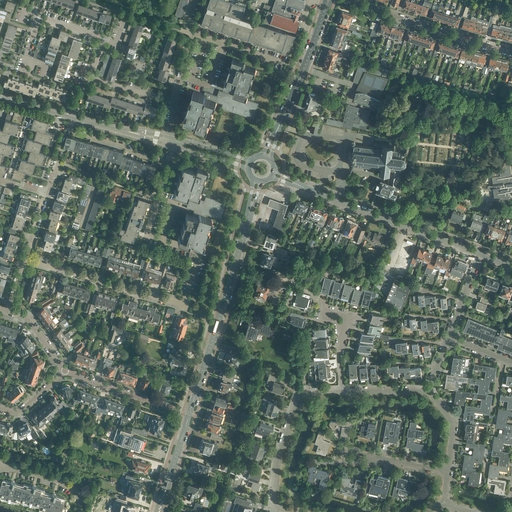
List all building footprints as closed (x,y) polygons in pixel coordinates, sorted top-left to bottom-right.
[(179,0),(175,15),(182,18),(187,0),(179,0)] [(209,0),(209,2),(212,3),(212,4),(209,3),(207,11),(209,12),(209,13),(206,12),(202,23),(202,24),(203,23),(205,24),(205,25),(213,27),(219,29),(218,29),(226,32),(226,31),(232,33),(232,34),(239,36),(245,38),(253,41),(253,40),(258,42),(258,43),(266,45),(272,47),(279,50),(279,49),(285,51),(285,52),(289,53),(292,43),(293,44),(294,40),(293,40),(294,38),(294,37),(295,35),(295,34),(249,19),(249,18),(249,17),(249,16),(248,15),(248,14),(247,14),(243,13),(247,2),(243,0),(243,1),(240,0),(209,0)] [(265,4),(262,11),(265,12),(266,9),(268,10),(265,21),(271,23),(296,32),(300,20),(298,20),(301,10),(302,10),(302,9),(303,9),(304,8),(306,3),(305,1),(305,0),(304,0),(275,0),(273,7),(267,5),(265,4)] [(404,0),(402,7),(408,9),(411,1),(411,0),(404,0)] [(423,5),(420,13),(426,15),(430,5),(431,6),(432,3),(424,0),(423,5)] [(411,1),(408,9),(410,10),(414,12),(417,3),(411,1)] [(78,4),(76,12),(81,14),(85,3),(82,2),(81,5),(78,4)] [(429,17),(435,18),(437,10),(439,5),(436,4),(436,3),(434,2),(432,9),(432,8),(429,17)] [(85,3),(81,14),(87,16),(89,8),(87,7),(88,5),(85,3)] [(417,3),(414,12),(418,13),(420,13),(423,5),(417,3)] [(437,10),(435,18),(440,20),(443,12),(440,11),(441,10),(440,10),(442,5),(440,4),(438,9),(438,10),(437,10)] [(89,8),(87,16),(92,18),(96,7),(92,6),(92,9),(89,8)] [(96,7),(92,18),(98,20),(100,12),(98,11),(99,8),(96,7)] [(100,12),(98,20),(103,21),(107,11),(103,9),(102,12),(100,12)] [(107,11),(103,21),(109,23),(111,15),(109,15),(110,12),(107,11)] [(342,11),(340,17),(350,21),(353,22),(354,19),(355,16),(352,15),(342,11)] [(443,12),(440,20),(446,22),(449,14),(446,13),(446,12),(444,11),(443,12)] [(449,14),(446,22),(452,24),(455,16),(455,15),(455,14),(453,13),(453,14),(453,15),(449,14)] [(455,16),(452,24),(458,26),(460,18),(461,18),(461,17),(459,16),(458,17),(455,16)] [(470,20),(467,29),(473,31),(477,18),(471,16),(470,20)] [(483,20),(479,33),(485,35),(488,25),(491,25),(493,17),(491,16),(489,22),(483,20)] [(350,21),(340,17),(338,24),(348,27),(348,28),(355,31),(356,31),(357,27),(349,25),(350,21)] [(462,27),(467,29),(470,20),(465,18),(464,21),(463,21),(461,24),(462,25),(462,27)] [(477,18),(473,31),(479,33),(483,20),(477,18)] [(129,23),(128,26),(142,31),(144,25),(136,22),(135,25),(129,23)] [(380,22),(377,32),(375,32),(374,37),(376,38),(377,35),(378,35),(379,34),(379,33),(383,34),(386,24),(380,22)] [(386,24),(383,34),(385,35),(385,33),(389,35),(392,25),(388,24),(388,25),(386,24)] [(392,25),(389,35),(395,36),(398,28),(396,27),(392,25)] [(499,29),(497,38),(503,40),(506,27),(500,25),(499,29)] [(142,31),(128,26),(127,29),(132,31),(132,33),(140,36),(142,31)] [(337,26),(335,32),(345,36),(346,33),(350,34),(351,31),(337,26)] [(491,37),(497,38),(499,29),(493,27),(491,37)] [(506,27),(503,40),(508,41),(511,28),(506,27)] [(398,28),(395,36),(394,38),(401,40),(404,30),(398,28)] [(405,39),(404,40),(407,41),(407,40),(410,41),(413,32),(407,30),(404,39),(405,39)] [(334,32),(332,38),(343,42),(347,43),(348,41),(344,40),(345,36),(334,32)] [(413,32),(410,41),(410,42),(412,43),(413,41),(416,43),(419,34),(413,32)] [(125,33),(124,37),(138,41),(140,36),(132,33),(131,35),(125,33)] [(167,33),(165,39),(167,40),(175,42),(177,36),(167,33)] [(419,34),(416,43),(420,44),(419,45),(422,46),(422,45),(422,44),(424,36),(419,34)] [(424,36),(422,44),(422,45),(425,46),(425,47),(427,48),(428,46),(427,46),(430,38),(424,36)] [(138,41),(124,37),(123,40),(129,42),(128,44),(136,47),(138,41)] [(343,42),(333,38),(331,44),(341,48),(340,50),(342,50),(347,52),(348,50),(345,48),(345,49),(341,48),(343,42)] [(430,38),(427,46),(428,46),(431,47),(430,49),(433,50),(433,48),(436,40),(430,38)] [(167,40),(165,45),(173,48),(175,42),(167,40)] [(435,49),(435,50),(437,51),(438,50),(441,51),(444,43),(438,41),(435,49)] [(444,43),(441,51),(440,52),(443,53),(443,52),(447,53),(449,44),(444,43)] [(122,44),(120,47),(134,52),(136,47),(128,44),(127,46),(122,44)] [(449,44),(447,53),(450,54),(450,55),(452,56),(453,55),(452,54),(455,46),(449,44)] [(165,45),(164,50),(171,53),(173,48),(165,45)] [(452,54),(453,55),(456,56),(455,57),(458,58),(458,56),(461,48),(455,46),(452,54)] [(134,52),(120,47),(119,51),(125,53),(124,55),(132,58),(134,52)] [(328,52),(327,55),(337,59),(341,60),(342,57),(338,56),(340,52),(329,49),(329,50),(328,50),(327,51),(328,52)] [(460,58),(458,62),(464,63),(468,51),(462,49),(459,58),(460,58)] [(164,50),(162,56),(170,58),(171,53),(164,50)] [(468,51),(464,63),(470,65),(471,61),(474,52),(468,51)] [(474,52),(471,61),(477,63),(480,54),(474,52)] [(477,63),(476,66),(482,67),(483,68),(481,72),(483,73),(484,73),(485,66),(482,66),(483,62),(484,62),(485,59),(484,59),(485,56),(480,54),(477,63)] [(113,55),(111,61),(119,64),(121,58),(113,55)] [(326,58),(325,61),(335,65),(337,59),(327,55),(327,56),(326,56),(325,58),(326,58)] [(162,56),(160,61),(168,64),(170,58),(162,56)] [(484,73),(483,73),(483,75),(486,76),(488,70),(493,71),(494,68),(496,58),(490,57),(488,67),(485,66),(484,73)] [(224,86),(230,88),(235,89),(234,92),(241,95),(247,97),(249,92),(247,92),(249,86),(250,87),(253,79),(252,78),(253,73),(255,73),(257,69),(244,65),(245,62),(234,58),(232,63),(234,63),(232,68),(230,68),(227,76),(229,77),(228,82),(226,81),(224,86)] [(496,58),(494,68),(500,69),(502,60),(496,58)] [(502,60),(500,69),(506,71),(507,68),(508,68),(508,64),(507,64),(508,61),(502,60)] [(111,61),(109,67),(117,69),(119,64),(111,61)] [(168,64),(160,61),(158,67),(170,70),(170,68),(167,67),(168,64)] [(324,64),(322,68),(328,70),(327,73),(341,77),(342,74),(333,71),(335,65),(325,61),(324,62),(323,62),(323,64),(324,64)] [(360,61),(353,81),(361,84),(360,86),(359,86),(358,89),(359,89),(358,92),(356,92),(354,100),(361,102),(360,106),(376,111),(380,100),(379,99),(382,91),(386,79),(385,79),(388,70),(370,64),(369,64),(360,61)] [(109,67),(107,72),(115,75),(117,69),(109,67)] [(115,75),(107,72),(105,78),(114,80),(115,75)] [(159,73),(157,79),(165,81),(167,76),(159,73)] [(4,81),(3,85),(5,86),(6,85),(9,86),(9,87),(12,88),(15,79),(14,79),(15,76),(13,76),(12,78),(8,77),(7,81),(4,81)] [(15,79),(12,88),(15,89),(15,88),(19,89),(22,81),(18,80),(19,78),(17,77),(16,80),(15,79)] [(22,81),(19,89),(22,91),(22,92),(25,93),(28,84),(27,83),(28,81),(26,80),(25,83),(22,81)] [(37,87),(36,90),(40,91),(39,93),(43,94),(46,84),(45,84),(45,82),(43,81),(42,83),(39,82),(37,87)] [(28,84),(25,93),(29,94),(29,93),(32,94),(32,95),(34,96),(36,90),(37,87),(32,85),(33,82),(30,82),(30,84),(28,84)] [(46,84),(43,94),(46,95),(46,94),(50,95),(52,87),(49,85),(50,83),(47,82),(47,85),(46,84)] [(52,87),(50,95),(53,96),(53,97),(56,98),(59,89),(58,89),(59,86),(57,85),(56,88),(52,87)] [(59,89),(56,98),(59,99),(60,98),(63,99),(63,100),(65,101),(67,96),(65,96),(66,91),(62,90),(63,88),(61,87),(60,89),(59,89)] [(205,92),(204,94),(207,95),(206,98),(217,102),(223,104),(221,108),(254,119),(259,103),(240,97),(241,95),(234,92),(235,89),(230,88),(228,93),(219,90),(217,96),(205,92)] [(116,91),(111,90),(110,95),(112,95),(109,104),(114,106),(117,98),(114,97),(116,91)] [(186,114),(185,118),(184,118),(197,123),(196,125),(208,129),(209,124),(207,124),(209,119),(211,119),(214,111),(212,110),(214,105),(215,106),(217,102),(206,98),(207,95),(204,94),(194,90),(192,95),(194,96),(192,101),(191,100),(188,109),(190,109),(188,114),(186,114)] [(86,100),(92,102),(94,94),(89,92),(86,100)] [(317,94),(309,92),(304,108),(310,109),(316,111),(319,102),(318,101),(320,97),(316,96),(317,94)] [(94,94),(92,102),(97,104),(100,95),(94,94)] [(100,95),(97,104),(103,105),(105,97),(100,95)] [(109,98),(105,97),(103,105),(108,107),(109,104),(112,95),(110,95),(109,98)] [(123,100),(117,98),(114,106),(120,108),(123,100)] [(143,103),(146,103),(143,112),(148,114),(151,106),(147,105),(149,99),(145,98),(143,103)] [(128,102),(123,100),(120,108),(125,110),(128,102)] [(133,103),(128,102),(125,110),(131,112),(133,103)] [(139,105),(133,103),(131,112),(136,113),(139,105)] [(142,106),(139,105),(136,113),(142,115),(143,112),(146,103),(143,103),(142,106)] [(347,104),(343,122),(342,127),(351,129),(352,126),(353,121),(359,123),(362,109),(347,104)] [(156,108),(151,106),(148,114),(154,116),(156,108)] [(45,131),(48,121),(8,108),(2,129),(10,132),(18,134),(24,136),(28,126),(37,129),(39,129),(45,131)] [(353,121),(352,126),(366,129),(370,111),(362,109),(359,123),(353,121)] [(327,118),(326,123),(342,127),(343,122),(327,118)] [(312,121),(310,131),(312,131),(315,132),(317,132),(318,128),(320,129),(320,127),(318,127),(319,123),(312,121)] [(0,139),(7,142),(10,132),(2,129),(0,128),(0,139)] [(39,129),(37,129),(33,139),(36,139),(39,141),(42,142),(54,145),(57,135),(45,131),(39,129)] [(39,152),(42,142),(39,141),(36,139),(33,139),(24,136),(18,134),(15,145),(21,146),(30,149),(33,150),(35,151),(37,151),(39,152)] [(12,155),(18,157),(21,146),(15,145),(7,142),(0,139),(0,151),(2,152),(4,152),(12,155)] [(351,164),(350,164),(351,164),(351,165),(352,165),(355,165),(355,166),(355,165),(360,165),(360,166),(361,165),(365,166),(365,167),(366,167),(366,166),(370,167),(371,167),(375,167),(375,168),(376,167),(380,168),(379,171),(378,172),(380,172),(379,173),(380,173),(387,174),(387,175),(389,175),(388,182),(381,179),(379,183),(378,183),(376,186),(378,187),(376,191),(391,197),(395,199),(397,193),(393,192),(395,187),(399,189),(402,183),(398,181),(399,171),(400,171),(400,170),(403,168),(401,165),(404,165),(404,166),(405,165),(404,165),(406,163),(407,162),(406,162),(406,160),(407,159),(406,159),(405,157),(405,156),(404,156),(402,155),(405,154),(406,154),(405,154),(403,151),(404,151),(404,152),(405,151),(406,150),(407,150),(406,149),(406,148),(407,148),(407,147),(406,147),(405,146),(406,145),(405,145),(405,146),(403,146),(403,145),(398,145),(398,144),(397,145),(395,145),(395,143),(393,142),(392,144),(383,143),(383,144),(382,144),(381,144),(373,143),(373,146),(372,146),(372,147),(368,146),(367,145),(367,146),(363,146),(363,145),(362,145),(362,146),(358,145),(358,144),(357,144),(357,145),(355,145),(355,143),(354,142),(352,141),(350,143),(350,144),(352,146),(353,146),(353,149),(352,149),(352,151),(351,151),(351,150),(350,150),(350,151),(349,151),(349,152),(349,157),(348,156),(348,157),(349,157),(349,158),(350,159),(350,157),(351,158),(351,160),(351,164)] [(48,166),(51,155),(44,153),(39,152),(37,151),(35,151),(33,150),(30,149),(27,159),(30,160),(32,161),(36,162),(48,166)] [(511,150),(508,151),(509,159),(506,159),(500,173),(492,171),(494,185),(491,186),(491,185),(490,185),(489,185),(488,186),(488,188),(488,189),(490,190),(491,190),(493,190),(494,198),(501,197),(501,199),(509,198),(508,192),(511,191),(511,150)] [(18,157),(12,155),(9,165),(27,170),(26,171),(33,173),(36,162),(32,161),(30,160),(27,159),(18,157)] [(122,155),(120,162),(119,165),(124,167),(127,157),(122,155)] [(127,157),(124,167),(129,169),(132,158),(127,157)] [(137,160),(133,170),(138,172),(141,162),(137,160)] [(0,174),(23,181),(26,171),(27,170),(9,165),(1,163),(0,162),(0,174)] [(141,162),(138,172),(143,173),(146,163),(141,162)] [(150,165),(147,175),(152,177),(155,166),(150,165)] [(175,190),(173,194),(184,198),(186,199),(187,195),(199,199),(200,195),(198,194),(200,189),(202,190),(205,181),(203,181),(204,175),(206,176),(208,172),(197,168),(196,171),(183,166),(181,171),(183,171),(181,177),(179,176),(176,184),(178,185),(177,190),(175,190)] [(65,178),(62,188),(71,191),(72,191),(73,189),(74,183),(75,182),(77,182),(86,185),(86,183),(86,184),(87,180),(79,177),(70,174),(68,179),(65,178)] [(112,188),(109,195),(111,196),(110,200),(112,201),(116,202),(117,198),(118,196),(128,200),(129,196),(131,192),(129,191),(114,186),(113,189),(112,188)] [(59,190),(56,197),(67,201),(69,194),(70,194),(71,191),(62,188),(62,189),(63,189),(62,191),(59,190)] [(21,194),(19,200),(20,200),(19,203),(29,206),(31,200),(27,199),(28,196),(21,194)] [(184,198),(182,202),(187,204),(186,207),(194,210),(192,215),(197,217),(197,214),(206,217),(207,214),(220,219),(226,203),(206,197),(204,201),(199,199),(187,195),(186,199),(184,198)] [(55,200),(52,207),(62,210),(64,203),(66,204),(67,201),(56,197),(56,198),(59,199),(58,201),(55,200)] [(119,229),(119,231),(122,232),(120,237),(131,241),(132,238),(134,239),(135,235),(137,236),(138,235),(138,233),(139,231),(136,231),(137,228),(138,225),(140,226),(142,222),(143,217),(141,217),(142,214),(144,215),(142,214),(143,211),(145,212),(146,208),(149,209),(148,208),(146,208),(147,205),(149,206),(151,202),(138,197),(136,204),(134,204),(132,211),(129,218),(126,228),(125,230),(124,229),(125,228),(120,227),(119,229)] [(281,202),(271,199),(269,206),(279,210),(281,202)] [(288,215),(289,216),(290,216),(289,217),(291,218),(293,214),(292,214),(293,212),(295,213),(296,211),(299,212),(302,202),(299,201),(296,201),(292,211),(290,210),(288,215)] [(302,202),(299,212),(299,213),(298,214),(302,215),(304,216),(308,205),(306,204),(302,202)] [(18,203),(16,209),(27,212),(29,206),(19,203),(18,203)] [(287,207),(280,204),(272,228),(281,231),(285,220),(288,221),(289,217),(289,216),(288,215),(290,210),(287,209),(287,207)] [(310,205),(305,220),(311,222),(312,220),(311,220),(313,217),(316,208),(316,207),(314,206),(313,207),(310,205)] [(50,210),(48,217),(61,221),(58,220),(60,213),(61,213),(62,210),(52,207),(52,208),(55,208),(54,211),(50,210)] [(313,217),(311,220),(312,220),(315,222),(314,224),(317,225),(322,210),(319,209),(319,208),(318,208),(317,208),(316,208),(313,217)] [(16,209),(15,212),(17,212),(16,215),(25,218),(27,212),(16,209)] [(322,210),(317,225),(322,227),(328,212),(325,211),(324,210),(323,210),(322,210)] [(453,210),(450,219),(460,223),(463,214),(453,210)] [(192,215),(187,213),(185,218),(187,218),(185,224),(184,223),(181,232),(182,232),(181,237),(179,237),(177,241),(189,245),(190,242),(202,246),(204,242),(202,241),(204,236),(206,237),(209,228),(207,228),(208,222),(210,223),(212,219),(206,217),(197,214),(197,217),(192,215)] [(332,213),(325,228),(331,230),(333,227),(338,216),(335,215),(335,214),(333,213),(332,213)] [(13,217),(12,220),(23,224),(25,218),(16,215),(15,218),(13,217)] [(473,219),(470,227),(479,230),(482,223),(486,224),(489,217),(485,215),(482,222),(478,221),(479,219),(473,216),(472,219),(473,219)] [(338,216),(333,227),(339,229),(344,219),(343,218),(343,217),(341,216),(340,217),(338,216)] [(51,218),(48,228),(58,231),(55,230),(58,222),(60,223),(61,221),(48,217),(51,218)] [(12,220),(10,229),(16,231),(17,228),(21,230),(23,224),(12,220)] [(351,236),(352,233),(352,232),(354,229),(355,227),(356,223),(356,222),(354,221),(353,222),(349,220),(346,228),(345,227),(343,231),(348,233),(347,234),(351,236)] [(484,233),(490,235),(494,224),(491,222),(490,224),(488,223),(484,233)] [(500,226),(496,237),(502,239),(505,230),(508,224),(506,223),(504,228),(500,226)] [(494,224),(490,235),(496,237),(500,226),(498,225),(494,224)] [(352,232),(352,233),(355,234),(355,235),(354,239),(359,241),(361,238),(365,229),(358,227),(358,228),(355,227),(354,229),(352,232)] [(44,238),(46,238),(57,242),(54,241),(56,234),(57,234),(59,234),(60,232),(58,231),(48,228),(50,229),(49,231),(46,230),(44,238)] [(8,236),(7,239),(17,242),(19,236),(15,234),(16,231),(10,229),(8,236)] [(506,230),(503,240),(509,242),(511,233),(511,230),(509,230),(509,231),(506,230)] [(369,231),(367,236),(372,238),(372,240),(382,243),(385,236),(375,232),(375,233),(369,231)] [(266,236),(265,238),(275,242),(276,238),(279,239),(279,238),(282,239),(283,237),(277,234),(277,235),(268,232),(267,235),(266,236)] [(56,244),(57,242),(46,238),(43,249),(50,251),(53,243),(56,244)] [(70,238),(67,245),(71,247),(68,256),(74,258),(77,249),(78,246),(71,244),(73,239),(70,238)] [(265,242),(264,244),(273,247),(275,248),(277,243),(275,242),(265,238),(264,241),(265,242)] [(1,243),(5,244),(16,248),(17,242),(7,239),(6,241),(2,240),(1,243)] [(310,239),(307,245),(313,248),(316,241),(310,239)] [(406,277),(410,264),(412,260),(409,259),(414,246),(403,242),(392,272),(406,277)] [(5,248),(4,251),(14,254),(16,248),(5,244),(4,247),(5,248)] [(83,251),(80,260),(86,262),(89,253),(89,252),(90,252),(92,246),(89,245),(87,251),(87,252),(83,251)] [(96,254),(93,263),(99,265),(102,256),(105,257),(108,247),(108,249),(104,248),(102,256),(98,255),(99,250),(97,250),(96,252),(95,254),(96,254)] [(108,258),(105,267),(112,269),(115,257),(109,256),(110,252),(110,248),(108,247),(105,257),(108,258)] [(412,260),(410,264),(413,265),(415,261),(417,262),(419,258),(423,260),(426,250),(426,249),(422,248),(422,249),(420,248),(418,253),(415,252),(412,258),(412,260)] [(77,249),(74,258),(80,260),(83,251),(83,250),(81,250),(77,249)] [(0,252),(0,259),(0,260),(0,259),(6,261),(7,258),(12,260),(14,254),(4,251),(1,250),(0,252)] [(426,250),(423,260),(429,262),(432,252),(426,250)] [(270,266),(272,261),(276,263),(278,257),(274,256),(274,255),(265,252),(261,263),(262,263),(261,264),(262,266),(264,266),(266,266),(266,264),(270,266)] [(313,262),(316,257),(314,256),(315,254),(312,252),(308,259),(313,262)] [(93,254),(89,253),(86,262),(93,263),(96,254),(95,254),(93,253),(93,254)] [(428,273),(431,274),(433,268),(439,270),(440,268),(444,257),(438,255),(434,265),(431,264),(428,273)] [(444,257),(440,268),(444,269),(443,272),(445,273),(444,277),(447,278),(449,272),(446,271),(450,259),(448,258),(449,257),(445,256),(444,257)] [(115,257),(112,269),(118,271),(120,263),(121,259),(115,257)] [(134,263),(130,275),(137,277),(139,269),(140,267),(142,268),(145,259),(142,258),(140,265),(134,263)] [(0,260),(0,259),(0,269),(8,272),(10,266),(8,265),(9,262),(6,261),(0,259),(0,260)] [(122,259),(118,271),(124,273),(128,261),(122,259)] [(146,260),(144,269),(147,270),(144,279),(151,281),(155,269),(148,267),(149,261),(146,260)] [(134,263),(128,261),(124,273),(130,275),(134,263)] [(458,261),(455,268),(464,271),(467,264),(458,261)] [(155,269),(151,281),(158,283),(161,274),(164,275),(167,266),(164,265),(162,271),(155,269)] [(287,284),(288,279),(290,275),(276,270),(274,276),(279,277),(278,280),(278,281),(287,284)] [(450,280),(448,279),(445,285),(450,287),(453,280),(456,271),(454,270),(453,273),(450,280)] [(31,278),(31,279),(42,282),(44,276),(41,275),(41,274),(39,273),(38,274),(33,273),(32,276),(32,275),(31,278)] [(290,273),(290,275),(288,279),(299,283),(301,277),(290,273)] [(176,277),(166,274),(165,277),(167,277),(164,285),(172,287),(174,280),(175,280),(176,277)] [(319,284),(318,289),(320,284),(323,285),(321,292),(328,294),(329,292),(330,288),(330,286),(332,280),(325,278),(325,276),(322,275),(319,284)] [(488,277),(485,286),(496,290),(499,282),(488,277)] [(395,278),(384,303),(388,305),(386,309),(390,310),(392,306),(400,310),(410,288),(411,289),(412,286),(395,278)] [(29,285),(38,288),(40,289),(42,282),(31,279),(29,285)] [(330,286),(330,288),(332,289),(331,293),(330,296),(338,298),(339,295),(342,283),(335,282),(335,280),(332,279),(332,280),(330,286)] [(258,298),(260,297),(265,299),(266,297),(273,299),(272,302),(277,304),(279,297),(273,295),(274,292),(268,290),(271,283),(264,281),(263,284),(258,283),(258,284),(257,284),(256,287),(257,288),(257,289),(255,294),(256,294),(255,295),(257,298),(258,298)] [(71,284),(64,282),(61,293),(64,294),(64,292),(68,293),(71,284)] [(342,283),(339,295),(342,296),(341,299),(348,301),(348,300),(352,287),(352,286),(345,284),(345,282),(342,282),(342,283)] [(498,298),(498,299),(500,299),(502,293),(505,295),(505,297),(509,298),(507,303),(511,304),(511,299),(511,284),(510,284),(509,285),(503,283),(498,298)] [(71,284),(68,293),(68,294),(70,295),(71,294),(74,295),(77,286),(71,284)] [(27,291),(27,292),(35,294),(36,290),(37,291),(38,288),(29,285),(28,288),(27,291)] [(359,301),(362,302),(361,305),(368,307),(370,299),(375,298),(377,292),(372,291),(366,289),(365,289),(365,286),(363,285),(361,291),(359,301)] [(77,286),(74,295),(74,296),(77,297),(77,296),(80,297),(83,288),(77,286)] [(348,300),(351,300),(350,304),(358,305),(359,301),(361,291),(355,289),(355,288),(352,287),(348,300)] [(83,288),(80,297),(84,298),(83,301),(87,302),(90,290),(83,288)] [(305,297),(305,294),(295,290),(294,294),(298,295),(296,302),(294,301),(293,305),(307,309),(308,305),(310,306),(312,299),(305,297)] [(35,294),(27,292),(25,298),(29,299),(29,300),(33,302),(34,297),(37,298),(38,295),(35,294)] [(92,301),(89,310),(92,311),(93,307),(95,308),(96,305),(100,306),(103,294),(97,292),(94,302),(92,301)] [(103,294),(100,306),(107,308),(110,296),(103,294)] [(411,297),(409,302),(419,301),(419,305),(425,305),(425,303),(424,296),(424,294),(413,295),(413,297),(411,297)] [(435,295),(424,296),(425,303),(430,302),(430,306),(436,306),(436,304),(435,298),(435,295)] [(110,296),(107,308),(112,309),(110,316),(113,317),(116,309),(113,308),(116,298),(110,296)] [(446,297),(435,298),(436,304),(441,304),(442,308),(447,307),(446,297)] [(477,308),(476,310),(484,312),(487,302),(493,304),(494,301),(484,298),(482,297),(481,302),(478,301),(476,307),(477,308)] [(123,314),(129,316),(133,302),(129,301),(128,304),(123,302),(120,310),(124,311),(123,314)] [(129,316),(129,317),(137,320),(139,316),(141,308),(136,306),(137,303),(133,302),(129,316)] [(141,308),(139,316),(145,318),(145,319),(148,320),(152,307),(148,306),(147,310),(141,308)] [(37,312),(41,318),(48,313),(46,310),(46,309),(44,307),(37,312)] [(152,307),(148,320),(150,321),(151,319),(153,320),(152,323),(156,324),(157,325),(158,321),(160,314),(154,312),(156,308),(152,307)] [(48,313),(41,318),(45,323),(51,318),(50,316),(50,315),(52,313),(54,311),(53,309),(50,311),(48,312),(48,313)] [(175,311),(168,309),(166,316),(169,317),(170,314),(174,315),(175,311)] [(299,317),(300,314),(291,312),(290,315),(292,315),(290,323),(304,326),(306,319),(299,317)] [(370,320),(370,323),(381,327),(383,327),(384,324),(382,323),(384,316),(370,312),(368,320),(370,320)] [(174,315),(172,321),(178,323),(177,328),(185,331),(187,324),(184,323),(186,317),(177,314),(177,316),(174,315)] [(501,330),(496,328),(469,317),(463,330),(467,331),(468,330),(470,331),(469,333),(470,333),(470,331),(473,332),(472,333),(480,336),(480,335),(483,336),(482,338),(483,338),(483,336),(486,337),(485,338),(489,340),(490,338),(493,339),(492,343),(498,345),(499,343),(503,334),(505,328),(502,327),(501,330)] [(51,318),(45,323),(48,328),(52,326),(53,327),(56,325),(51,318)] [(65,318),(58,323),(60,326),(67,321),(65,318)] [(415,318),(404,319),(405,325),(410,324),(410,329),(416,328),(416,326),(416,320),(415,318)] [(260,322),(252,319),(250,319),(248,326),(249,326),(248,328),(246,335),(245,338),(245,339),(249,340),(250,336),(251,337),(253,338),(253,337),(255,338),(257,332),(259,333),(259,332),(266,334),(268,335),(272,336),(273,332),(273,330),(270,329),(271,326),(269,325),(264,323),(264,324),(263,323),(261,322),(260,325),(259,324),(260,322)] [(427,319),(416,320),(416,326),(421,326),(422,330),(428,330),(427,327),(427,321),(427,319)] [(53,334),(57,340),(64,335),(62,332),(62,331),(64,330),(63,329),(67,327),(66,325),(69,323),(69,324),(71,323),(69,320),(67,321),(60,326),(61,328),(53,334)] [(438,320),(427,321),(427,327),(428,330),(433,329),(433,331),(439,331),(438,320)] [(367,330),(367,333),(373,335),(376,336),(375,336),(381,338),(382,334),(381,334),(379,333),(381,327),(370,323),(367,323),(365,330),(367,330)] [(108,339),(112,341),(113,341),(116,331),(121,333),(123,328),(113,324),(108,339)] [(5,325),(2,336),(6,337),(6,336),(8,337),(11,327),(5,325)] [(8,337),(8,339),(7,341),(12,342),(11,346),(13,347),(15,343),(18,337),(15,337),(17,329),(11,327),(8,337)] [(315,335),(312,335),(313,339),(315,339),(322,338),(321,335),(327,335),(329,335),(328,327),(314,329),(315,335)] [(172,331),(175,332),(174,336),(175,337),(175,339),(178,340),(179,338),(182,339),(185,331),(177,328),(176,329),(174,328),(172,331)] [(360,339),(359,342),(359,343),(371,346),(373,346),(374,343),(371,343),(373,335),(367,333),(360,331),(358,339),(360,339)] [(68,332),(64,335),(57,340),(61,345),(67,340),(70,338),(68,335),(70,334),(68,332)] [(17,341),(16,343),(17,344),(17,345),(18,344),(19,345),(20,344),(22,347),(30,341),(30,340),(29,338),(28,338),(26,336),(24,333),(20,337),(21,339),(20,340),(21,340),(19,341),(18,340),(17,341)] [(140,333),(138,340),(146,343),(148,336),(140,333)] [(511,337),(503,334),(498,345),(497,346),(501,348),(502,347),(504,348),(503,350),(504,350),(504,348),(507,349),(506,350),(511,352),(511,337)] [(316,346),(314,346),(314,350),(316,350),(323,349),(322,346),(328,345),(330,345),(330,344),(329,338),(323,338),(322,338),(315,339),(316,344),(316,346)] [(67,340),(61,345),(64,350),(68,348),(68,349),(72,347),(67,340)] [(73,346),(75,348),(81,342),(79,340),(73,346)] [(30,341),(22,347),(20,349),(22,352),(20,353),(22,355),(23,357),(28,355),(27,352),(28,351),(29,351),(32,349),(32,348),(34,347),(35,346),(34,344),(32,344),(30,341)] [(396,342),(396,343),(397,352),(402,352),(408,352),(408,350),(407,344),(407,341),(396,342)] [(72,355),(73,356),(72,360),(75,360),(74,362),(80,364),(85,350),(83,349),(81,354),(77,353),(78,352),(78,351),(84,345),(81,342),(75,348),(73,350),(74,351),(74,352),(73,352),(72,355)] [(357,342),(356,344),(355,349),(358,350),(357,353),(370,356),(371,353),(369,353),(371,346),(359,343),(359,342),(357,342)] [(418,343),(407,344),(408,350),(413,349),(413,354),(419,353),(419,351),(418,345),(418,343)] [(429,344),(418,345),(419,351),(424,350),(424,355),(430,354),(429,344)] [(172,359),(171,362),(170,364),(172,367),(174,367),(175,364),(178,365),(177,365),(181,366),(182,366),(185,355),(184,355),(184,354),(181,353),(181,354),(177,352),(178,349),(173,347),(171,351),(170,350),(168,357),(172,359)] [(317,356),(314,357),(314,360),(323,360),(324,359),(323,356),(329,356),(331,356),(330,348),(323,349),(316,350),(317,356)] [(90,357),(87,366),(93,368),(94,366),(95,366),(96,362),(95,362),(96,358),(100,359),(102,350),(99,349),(97,356),(95,355),(94,358),(90,356),(90,357)] [(85,350),(80,364),(87,366),(90,357),(86,356),(88,351),(85,350)] [(235,356),(229,354),(227,360),(240,365),(241,364),(242,362),(241,360),(242,357),(236,354),(235,356)] [(453,356),(452,364),(461,365),(462,362),(465,362),(466,359),(465,359),(465,358),(453,356)] [(38,358),(34,357),(31,363),(40,366),(42,366),(44,360),(41,359),(42,358),(38,357),(38,358)] [(108,359),(106,358),(105,357),(103,363),(104,363),(103,366),(104,366),(102,372),(104,373),(103,374),(107,375),(110,366),(107,364),(108,363),(107,362),(108,359)] [(314,360),(315,364),(315,367),(316,379),(322,379),(322,378),(331,377),(330,367),(326,367),(325,363),(323,363),(323,360),(314,360)] [(110,366),(107,375),(111,377),(111,376),(113,376),(116,370),(117,367),(118,366),(119,367),(119,366),(121,363),(119,362),(118,365),(117,366),(115,365),(114,367),(110,366)] [(360,375),(359,365),(359,362),(356,362),(356,364),(349,365),(349,369),(347,369),(348,374),(349,374),(350,379),(357,379),(357,376),(360,376),(360,375)] [(367,364),(359,365),(360,375),(360,376),(360,379),(368,379),(368,376),(370,376),(371,376),(370,365),(369,362),(366,362),(367,364)] [(377,365),(370,365),(371,376),(370,376),(371,380),(379,379),(378,371),(381,371),(380,362),(377,363),(377,365)] [(31,363),(29,369),(38,372),(39,372),(40,369),(40,368),(40,366),(31,363)] [(461,365),(452,364),(451,371),(454,371),(453,375),(463,376),(463,373),(462,373),(463,370),(462,369),(460,369),(461,365)] [(478,364),(477,370),(486,371),(484,380),(490,380),(494,381),(495,378),(496,367),(478,364)] [(399,366),(386,367),(386,374),(389,374),(389,373),(394,373),(394,377),(400,377),(399,368),(399,366)] [(410,367),(399,368),(400,377),(400,375),(405,374),(405,378),(411,378),(410,370),(410,367)] [(38,372),(27,368),(25,375),(27,375),(37,379),(38,375),(37,375),(38,372)] [(141,369),(140,373),(139,375),(142,376),(138,386),(146,389),(149,379),(146,378),(147,376),(143,375),(145,371),(141,369)] [(223,373),(222,376),(231,379),(234,372),(224,369),(224,370),(223,370),(222,372),(223,373)] [(422,369),(410,370),(411,378),(411,376),(416,375),(417,380),(423,379),(422,369)] [(125,372),(119,370),(116,379),(122,381),(125,372)] [(126,372),(125,372),(122,381),(128,383),(131,374),(126,372)] [(270,373),(267,382),(269,382),(268,385),(272,386),(271,390),(281,394),(284,384),(275,381),(277,375),(270,373)] [(131,374),(128,383),(134,385),(138,375),(134,374),(131,374)] [(161,380),(158,390),(168,393),(171,383),(168,381),(168,379),(155,374),(154,380),(159,381),(160,380),(161,380)] [(453,375),(446,374),(444,388),(455,389),(456,389),(458,390),(459,387),(458,387),(459,383),(458,383),(458,381),(468,382),(469,377),(463,376),(453,375)] [(511,384),(511,375),(507,374),(507,377),(503,377),(502,383),(511,384)] [(37,379),(27,375),(25,375),(24,378),(26,378),(25,382),(26,382),(25,383),(29,384),(29,383),(34,385),(34,384),(35,384),(37,379)] [(469,377),(468,382),(479,384),(478,393),(488,394),(490,380),(484,380),(472,378),(469,377)] [(223,381),(221,380),(219,384),(219,385),(218,386),(219,387),(218,390),(220,391),(221,389),(224,390),(225,390),(226,390),(228,386),(231,387),(233,388),(234,386),(239,387),(240,385),(240,384),(238,384),(238,383),(239,383),(233,381),(231,381),(230,383),(226,382),(227,381),(223,380),(223,381)] [(6,388),(5,392),(7,395),(6,396),(10,400),(11,399),(13,401),(18,397),(11,389),(8,385),(6,387),(6,388)] [(13,388),(11,389),(18,397),(24,391),(21,387),(19,388),(17,386),(14,389),(13,388)] [(62,388),(64,397),(67,396),(71,395),(69,386),(62,388)] [(467,391),(458,390),(456,389),(454,402),(454,403),(464,405),(465,396),(473,397),(474,392),(467,391)] [(77,399),(83,401),(86,392),(80,390),(79,390),(78,395),(77,399)] [(86,392),(83,401),(89,403),(92,394),(86,392)] [(474,392),(473,397),(481,399),(480,407),(487,408),(490,409),(490,406),(492,395),(478,393),(474,392)] [(92,394),(89,403),(93,405),(92,407),(94,408),(93,412),(96,413),(98,408),(99,406),(95,405),(97,401),(99,396),(98,396),(92,394)] [(511,395),(511,396),(500,394),(500,399),(508,401),(506,409),(511,410),(511,395)] [(215,398),(214,401),(226,405),(228,398),(216,395),(216,396),(215,396),(214,397),(215,398)] [(50,401),(51,402),(57,409),(59,411),(64,407),(65,409),(68,407),(62,400),(60,402),(58,399),(57,400),(55,397),(50,401)] [(111,400),(105,398),(105,399),(104,398),(103,403),(103,404),(102,408),(108,410),(111,400)] [(117,403),(111,400),(108,410),(114,412),(117,403)] [(266,404),(265,407),(264,412),(275,416),(277,410),(278,410),(280,405),(269,401),(267,405),(266,404)] [(51,402),(47,406),(52,413),(57,409),(51,402)] [(117,403),(114,412),(117,413),(116,416),(120,418),(119,421),(118,420),(116,426),(120,427),(122,421),(124,417),(121,416),(121,415),(120,414),(122,410),(124,405),(123,405),(124,405),(117,403)] [(212,409),(217,411),(222,413),(224,406),(214,403),(213,405),(212,406),(211,408),(212,409)] [(472,406),(465,405),(463,417),(463,419),(473,420),(474,412),(486,414),(487,408),(480,407),(472,406)] [(47,406),(42,410),(48,417),(49,419),(54,415),(52,413),(47,406)] [(131,407),(129,407),(127,415),(126,417),(124,417),(122,421),(127,422),(129,416),(133,417),(136,409),(134,408),(134,407),(131,406),(131,407)] [(511,410),(506,409),(498,408),(496,422),(507,423),(507,422),(508,415),(511,415),(511,410)] [(42,410),(37,414),(44,421),(45,423),(49,419),(48,417),(42,410)] [(224,413),(222,413),(217,411),(216,413),(211,412),(210,416),(209,416),(208,418),(209,419),(208,419),(214,421),(218,423),(221,423),(224,413)] [(44,421),(37,414),(37,413),(32,417),(35,420),(34,420),(36,422),(33,425),(37,429),(45,423),(44,421)] [(152,419),(151,423),(162,426),(164,420),(163,420),(163,419),(154,416),(152,416),(151,419),(152,419)] [(330,422),(329,424),(330,425),(334,430),(337,427),(341,431),(340,434),(346,435),(348,435),(349,435),(349,434),(351,427),(350,427),(350,420),(332,420),(331,421),(330,421),(330,422)] [(397,424),(393,423),(393,421),(387,420),(384,436),(383,442),(386,443),(388,443),(389,440),(395,441),(396,437),(398,437),(398,435),(398,431),(400,421),(397,421),(397,424)] [(214,421),(214,423),(208,421),(208,422),(206,423),(206,424),(207,425),(206,426),(207,426),(206,428),(214,431),(213,433),(214,433),(218,434),(220,435),(220,434),(218,433),(220,425),(218,424),(218,423),(214,421)] [(407,436),(408,436),(406,447),(408,447),(423,450),(423,444),(413,442),(414,437),(422,438),(424,430),(416,429),(416,428),(417,422),(410,421),(409,428),(408,427),(407,436)] [(257,425),(255,432),(267,437),(270,430),(272,431),(273,426),(260,422),(258,426),(257,425)] [(362,426),(360,435),(370,437),(370,436),(374,436),(376,423),(367,422),(366,427),(362,426)] [(511,424),(507,423),(496,422),(496,424),(488,423),(487,426),(491,427),(495,427),(503,429),(503,434),(499,433),(498,434),(498,436),(511,438),(511,424)] [(7,423),(6,424),(4,433),(10,435),(9,438),(13,439),(15,433),(11,432),(12,429),(11,429),(13,425),(7,423)] [(18,438),(24,435),(27,436),(30,434),(33,439),(39,436),(31,425),(29,427),(27,423),(19,426),(21,431),(18,432),(18,438)] [(162,426),(151,423),(149,426),(148,429),(150,430),(159,433),(159,432),(160,433),(162,426)] [(466,423),(465,430),(474,431),(475,424),(466,423)] [(131,431),(141,434),(147,436),(148,432),(147,432),(147,431),(143,430),(142,430),(133,427),(131,431)] [(118,428),(116,432),(113,442),(122,445),(130,447),(140,450),(143,439),(130,435),(131,432),(118,428)] [(474,431),(465,430),(464,437),(467,438),(467,440),(467,441),(476,443),(476,439),(477,432),(474,431)] [(324,435),(318,433),(315,443),(318,444),(316,451),(325,455),(330,441),(322,439),(323,436),(324,435)] [(503,443),(511,444),(511,439),(511,438),(498,436),(494,436),(492,449),(502,451),(502,449),(503,443)] [(211,453),(212,453),(215,454),(218,443),(218,442),(215,441),(214,442),(203,438),(202,439),(201,440),(200,441),(201,443),(200,445),(199,446),(198,448),(199,449),(211,453)] [(476,443),(467,441),(466,447),(474,448),(472,456),(483,458),(485,444),(476,443)] [(251,449),(249,454),(262,458),(264,452),(265,452),(266,447),(254,443),(252,449),(251,449)] [(508,464),(510,452),(502,451),(492,449),(491,455),(499,456),(498,465),(508,466),(508,464)] [(483,458),(472,456),(464,455),(462,467),(462,469),(477,471),(477,469),(472,468),(473,462),(482,463),(483,458)] [(149,467),(150,464),(149,464),(144,462),(145,461),(141,460),(140,461),(132,459),(131,464),(134,465),(134,467),(135,468),(134,470),(138,471),(139,469),(145,471),(147,467),(148,467),(149,467)] [(207,473),(208,469),(211,470),(211,469),(215,471),(216,468),(218,468),(219,465),(213,463),(212,466),(211,466),(211,467),(209,466),(197,462),(196,465),(194,466),(194,468),(195,468),(195,469),(195,472),(199,473),(200,470),(207,473)] [(508,466),(498,465),(490,463),(488,477),(498,479),(498,477),(499,470),(507,471),(508,466)] [(310,471),(307,480),(313,482),(314,476),(321,478),(318,487),(326,489),(331,472),(316,468),(317,466),(309,464),(308,470),(310,471)] [(246,465),(243,473),(247,475),(247,478),(254,480),(253,483),(256,484),(257,481),(261,470),(246,465)] [(477,471),(462,469),(461,474),(470,475),(468,482),(468,484),(478,485),(480,471),(477,471)] [(122,470),(121,473),(122,474),(126,476),(123,485),(126,486),(128,486),(140,490),(142,482),(141,482),(141,480),(138,480),(135,479),(133,479),(132,480),(131,479),(132,477),(133,474),(128,472),(122,470)] [(373,478),(370,490),(369,492),(379,494),(379,492),(384,493),(388,477),(385,477),(377,475),(376,479),(373,478)] [(341,480),(340,486),(342,487),(341,489),(352,492),(351,495),(357,497),(359,488),(360,489),(363,480),(360,479),(356,478),(355,484),(350,482),(351,478),(343,476),(342,480),(341,480)] [(398,477),(396,485),(395,484),(392,496),(398,498),(399,493),(406,494),(415,486),(416,485),(416,483),(416,482),(415,482),(407,480),(407,478),(404,478),(398,477)] [(506,480),(498,479),(488,477),(488,478),(487,482),(495,483),(493,492),(499,493),(504,494),(506,480)] [(0,497),(1,498),(1,499),(1,500),(3,500),(4,501),(5,501),(6,501),(6,499),(10,500),(9,501),(10,502),(11,502),(12,503),(13,503),(15,503),(15,502),(18,503),(19,501),(23,485),(14,483),(15,482),(11,481),(11,482),(2,479),(0,486),(0,497)] [(23,485),(19,501),(22,502),(22,503),(23,504),(24,504),(25,505),(26,505),(27,505),(28,503),(31,504),(30,505),(31,506),(32,506),(33,507),(35,507),(36,507),(36,506),(39,507),(43,492),(44,489),(35,487),(36,486),(32,485),(32,486),(23,484),(23,485)] [(189,484),(187,489),(185,489),(184,494),(187,495),(186,495),(193,498),(194,497),(195,497),(196,494),(197,494),(198,493),(200,493),(202,486),(199,485),(198,486),(195,485),(194,486),(189,484)] [(124,490),(123,493),(138,498),(140,490),(128,486),(126,486),(124,490)] [(100,493),(93,490),(91,497),(98,499),(100,493)] [(43,492),(39,507),(39,510),(47,511),(64,511),(66,508),(62,507),(64,498),(56,496),(56,495),(52,494),(52,495),(43,492)] [(239,504),(236,511),(250,511),(252,508),(246,507),(248,501),(236,497),(235,499),(234,502),(234,503),(239,504)] [(120,502),(116,511),(133,511),(134,510),(127,508),(128,504),(120,502)] [(196,502),(194,509),(200,511),(202,505),(196,502)] [(96,505),(89,503),(87,509),(94,511),(96,505)]
